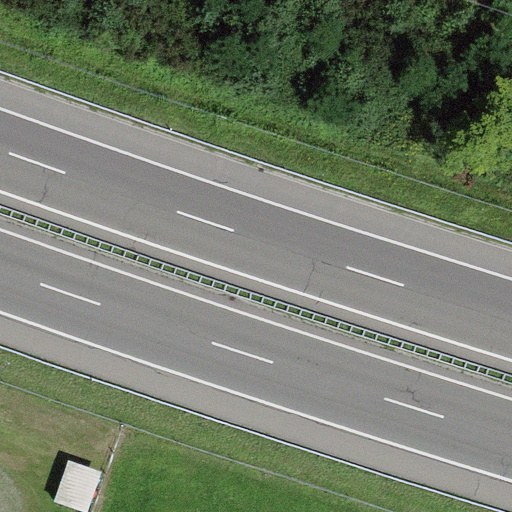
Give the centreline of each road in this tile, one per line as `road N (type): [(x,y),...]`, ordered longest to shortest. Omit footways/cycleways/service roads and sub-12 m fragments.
road 1 (motorway): [(511,318),(0,148)]
road 2 (motorway): [(0,271),(511,440)]
